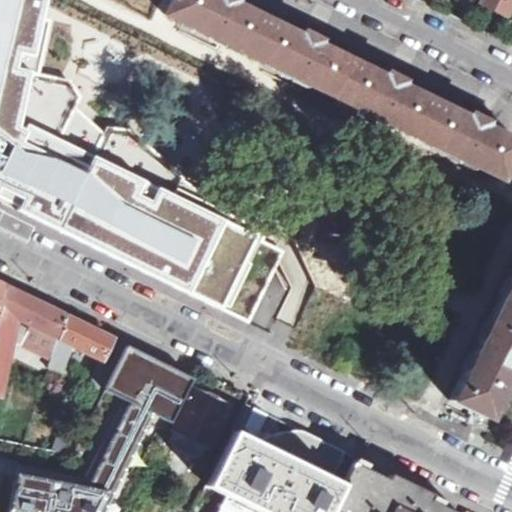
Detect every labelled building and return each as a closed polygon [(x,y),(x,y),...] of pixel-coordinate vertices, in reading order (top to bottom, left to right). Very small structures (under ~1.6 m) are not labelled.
[(147,0),(145,5),(502,179),(511,158),(511,139),(485,126),(489,117),(473,110),(469,118),(401,85),(405,76),(389,69),(384,77),(317,44),(321,36),(305,28),(301,36),(233,3),(234,0),(147,0)] [(511,0),(479,0),(479,1),(504,14),(505,13),(511,17),(511,0)] [(16,33),(0,28),(0,203),(199,300),(238,231),(126,156),(29,90),(16,33)] [(56,336),(66,316),(44,305),(4,285),(0,305),(0,395),(1,395),(5,375),(2,374),(10,336),(22,341),(31,323),(56,336)] [(511,384),(511,292),(459,403),(494,420),(511,384)] [(333,300),(301,355),(327,369),(358,315),(333,300)] [(110,376),(125,345),(95,330),(66,316),(56,336),(47,368),(64,372),(72,344),(102,358),(96,370),(110,376)] [(126,511),(192,378),(156,360),(125,345),(110,376),(77,441),(70,455),(58,511),(126,511)] [(209,447),(231,401),(219,395),(212,391),(206,388),(203,394),(191,388),(171,428),(209,447)] [(329,479),(344,451),(302,431),(298,430),(293,430),(280,432),(265,437),(253,442),(232,432),(206,485),(226,495),(218,511),(326,511),(328,510),(340,485),(329,479)] [(77,441),(58,431),(54,452),(70,455),(77,441)] [(453,511),(429,500),(431,494),(410,484),(389,474),(387,479),(351,462),(340,485),(328,510),(333,511),(453,511)]
